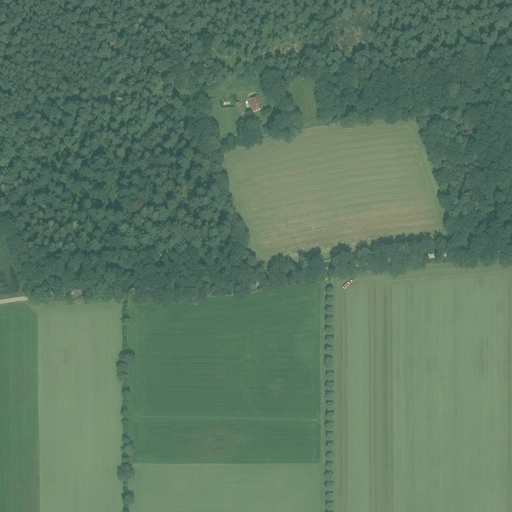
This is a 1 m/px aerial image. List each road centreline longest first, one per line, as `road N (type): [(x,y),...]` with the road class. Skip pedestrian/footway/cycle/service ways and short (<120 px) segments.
road 1 (track): [(37,297),(238,286),(404,259),(511,252)]
road 2 (track): [(175,77),(235,286)]
road 3 (track): [(0,91),(175,77)]
